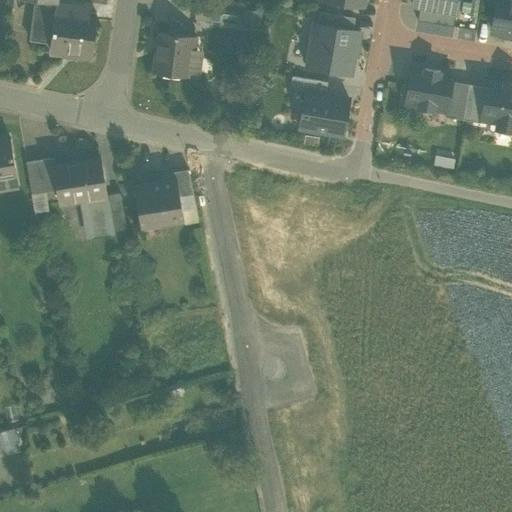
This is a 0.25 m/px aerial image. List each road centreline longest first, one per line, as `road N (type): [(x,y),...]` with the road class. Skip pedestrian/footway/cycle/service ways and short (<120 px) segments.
road 1 (residential): [(236,331),(197,133)]
road 2 (unclassified): [(355,169),(511,205)]
road 3 (unclassified): [(204,135),(355,169)]
road 4 (residential): [(250,400),(301,388),(288,345),(236,331)]
road 5 (residential): [(355,169),(382,38)]
road 6 (residential): [(511,60),(382,38)]
